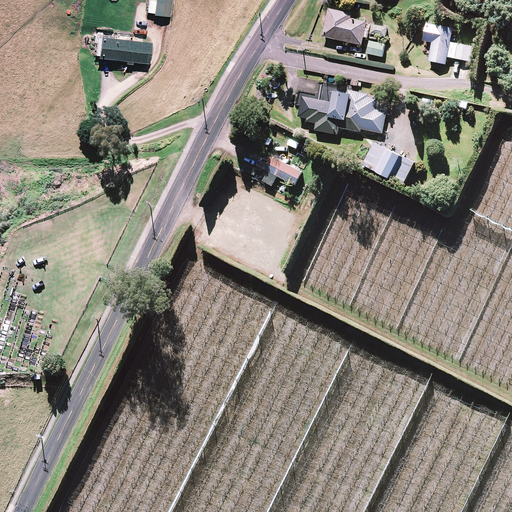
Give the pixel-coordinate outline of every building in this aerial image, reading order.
[(147,0),(147,12),(153,13),(153,15),(170,16),(171,0),(147,0)] [(363,46),(365,38),(367,39),(369,30),(367,30),(368,23),(352,19),(353,15),(330,10),(324,38),(363,46)] [(388,28),(372,25),(370,35),(386,38),(388,28)] [(453,30),(426,25),(423,42),(433,43),(429,62),(446,65),(448,58),(474,63),(476,48),(451,43),(453,30)] [(132,65),(133,61),(148,63),(150,43),(99,36),(96,57),(126,60),(125,64),(132,65)] [(385,45),(369,42),(367,54),(383,57),(385,45)] [(378,96),(352,92),(351,96),(335,92),(333,103),(303,98),(299,117),(308,119),(307,122),(317,124),(316,131),(339,135),(340,129),(361,133),(362,130),(383,134),(387,112),(375,110),(378,96)] [(415,165),(376,143),(364,166),(403,187),(415,165)] [(265,153),(256,149),(253,158),(262,162),(265,153)] [(303,173),(272,157),(265,170),(296,186),(303,173)] [(258,170),(247,165),(244,171),(255,176),(258,170)] [(276,180),(265,175),(263,181),(274,186),(276,180)]
